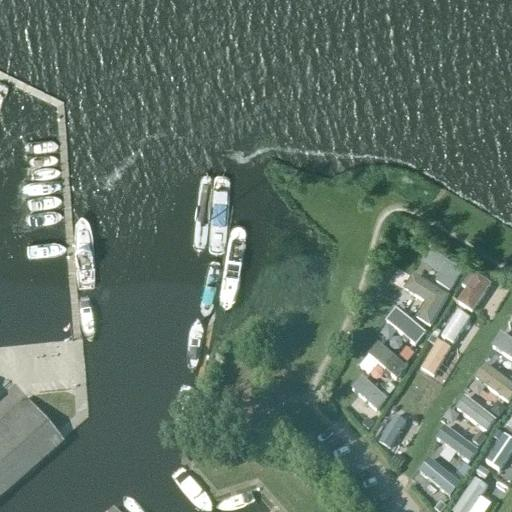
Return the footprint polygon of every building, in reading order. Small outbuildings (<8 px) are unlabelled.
[(443,271),(435,283),(449,293),(467,266),(429,242),(420,256),(443,271)] [(424,303),(415,318),(430,328),(449,296),(413,274),(411,276),(403,290),(424,303)] [(464,290),(456,303),(472,314),(490,286),(474,275),(473,277),(469,274),(460,287),(464,290)] [(414,348),(425,336),(395,312),(385,324),(414,348)] [(453,346),(470,320),(458,312),(441,338),(453,346)] [(441,333),(436,329),(431,336),(436,339),(441,333)] [(511,363),(511,341),(500,334),(490,348),(511,363)] [(434,346),(437,340),(431,336),(427,343),(434,346)] [(433,378),(451,349),(438,342),(421,371),(433,378)] [(377,345),(366,357),(395,382),(406,370),(377,345)] [(406,364),(414,355),(406,348),(398,357),(406,364)] [(507,405),(511,398),(511,384),(484,364),(473,379),(507,405)] [(387,402),(361,378),(350,390),(376,414),(387,402)] [(387,399),(395,389),(387,382),(381,389),(383,391),(381,394),(387,399)] [(486,435),(495,423),(465,399),(455,411),(486,435)] [(0,502),(65,445),(61,441),(25,400),(0,422),(0,502)] [(394,416),(398,409),(392,406),(388,412),(394,416)] [(389,450),(406,423),(395,416),(378,444),(389,450)] [(374,426),(368,420),(362,426),(368,432),(374,426)] [(469,465),(478,453),(445,428),(436,441),(469,465)] [(479,449),(487,439),(479,433),(471,443),(479,449)] [(511,454),(511,443),(503,438),(485,464),(499,473),(511,454)] [(449,500),(460,486),(429,461),(418,474),(449,500)] [(463,481),(472,471),(465,465),(456,476),(463,481)] [(490,474),(479,467),(474,474),(485,481),(490,474)] [(472,511),(488,489),(475,480),(453,511),(472,511)] [(442,511),(446,509),(439,501),(433,507),(437,511),(442,511)]
